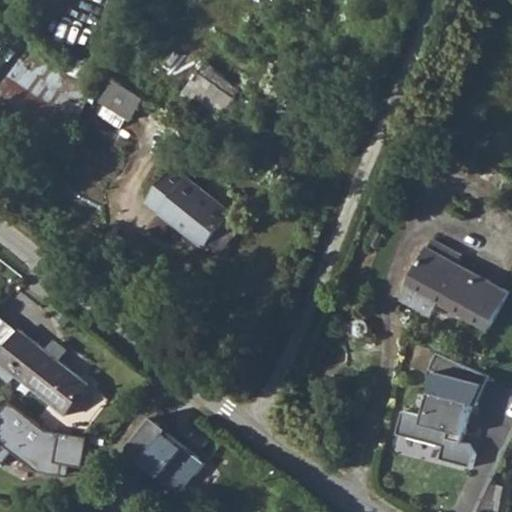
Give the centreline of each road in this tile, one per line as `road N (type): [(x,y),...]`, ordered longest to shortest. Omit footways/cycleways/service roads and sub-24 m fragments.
road 1 (unclassified): [(0,223),(374,511)]
road 2 (track): [(438,0),(261,427)]
